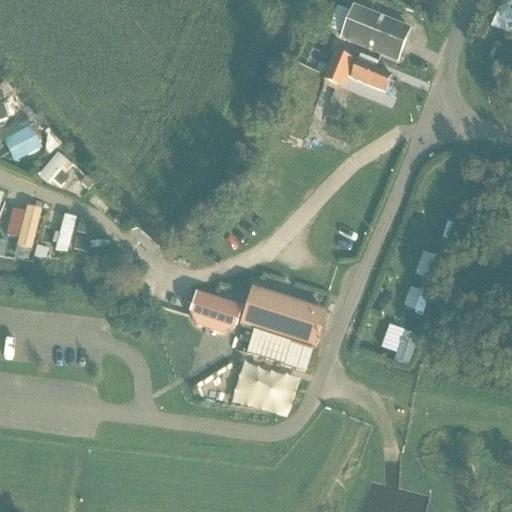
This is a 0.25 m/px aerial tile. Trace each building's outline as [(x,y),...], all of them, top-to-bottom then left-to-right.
[(413,30),(354,6),(340,41),(399,65),(413,30)] [(385,92),(391,75),(335,54),(325,81),(342,88),(346,78),(385,92)] [(0,139),(0,141),(12,159),(23,152),(25,155),(40,144),(26,123),(0,139)] [(50,187),(69,163),(53,151),(35,176),(50,187)] [(52,253),(65,256),(74,216),(61,213),(52,253)] [(405,279),(408,268),(393,265),(390,276),(405,279)] [(241,327),(253,331),(245,354),(305,372),(322,313),(252,291),(241,327)] [(240,309),(194,295),(189,315),(195,328),(221,336),(224,326),(234,329),(240,309)] [(377,301),(372,312),(387,317),(391,306),(377,301)] [(385,347),(379,332),(369,336),(375,351),(385,347)] [(178,340),(166,345),(172,363),(185,357),(178,340)] [(407,346),(390,346),(391,359),(407,359),(407,346)]
